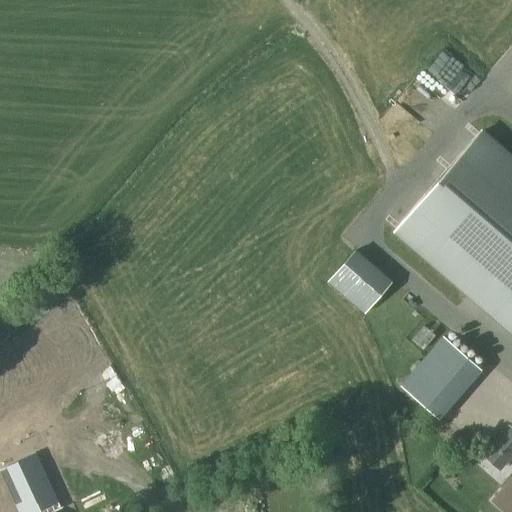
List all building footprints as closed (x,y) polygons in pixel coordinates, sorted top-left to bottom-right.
[(398,229),(511,328),(511,159),(482,133),(398,229)] [(354,251),(328,282),(364,313),(391,282),(354,251)] [(480,369),(443,336),(400,386),(438,418),(480,369)] [(511,429),(509,427),(494,445),(509,457),(511,453),(511,429)] [(50,511),(30,470),(0,483),(0,499),(6,511),(50,511)] [(502,488),(492,500),(506,511),(511,511),(511,477),(511,478),(508,477),(501,484),(502,488)]
